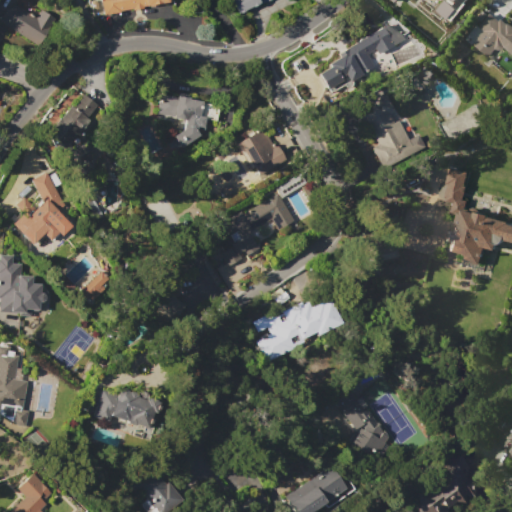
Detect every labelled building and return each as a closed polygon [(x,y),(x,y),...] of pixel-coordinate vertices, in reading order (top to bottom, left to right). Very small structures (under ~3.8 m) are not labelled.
[(0,0),(16,0),(14,3),(35,17),(40,10),(54,19),(37,45),(0,21),(0,0)] [(98,0),(166,0),(167,4),(149,7),(149,6),(142,7),(142,8),(120,12),(120,13),(102,16),(98,0)] [(270,0),(239,16),(231,0),(285,0),(284,1),(283,0),(270,0)] [(434,0),(462,0),(446,14),(434,0)] [(377,19),(363,7),(368,2),(381,13),(377,19)] [(490,12),(500,19),(501,17),(511,25),(511,54),(504,48),(500,53),(495,48),(487,58),(472,46),(479,38),(477,37),(484,29),(479,26),(490,12)] [(389,21),(403,38),(392,46),(377,55),(373,49),(365,54),(373,65),(360,74),(347,54),(344,50),(389,21)] [(343,86),(332,93),(329,88),(326,90),(316,74),(329,66),(327,64),(342,54),(344,56),(347,54),(360,74),(350,80),(351,82),(352,83),(352,85),(351,87),(350,88),(348,89),(347,89),(345,89),(343,87),(343,86)] [(415,64),(420,67),(422,64),(434,72),(426,85),(408,74),(415,64)] [(378,88),(382,95),(384,94),(393,111),(388,114),(393,123),(396,121),(409,145),(379,162),(371,148),(377,144),(362,118),(360,119),(351,103),(378,88)] [(194,129),(199,135),(180,148),(171,136),(184,127),(182,127),(183,118),(156,114),(159,93),(188,97),(188,99),(202,101),(202,102),(218,104),(215,122),(205,121),(204,130),(194,129)] [(97,105),(86,118),(88,120),(72,140),(54,126),(70,105),(73,108),(83,94),(97,105)] [(261,127),(273,146),(275,144),(286,161),(259,177),(254,169),(251,171),(234,144),(261,127)] [(450,166),(469,171),(465,186),(467,186),(463,199),(468,201),(467,205),(465,204),(463,209),(475,212),(475,211),(488,214),(487,216),(510,221),(509,224),(511,224),(511,241),(504,240),(504,242),(502,244),(500,245),(497,244),(495,250),(484,247),(482,253),(484,253),(481,265),(458,259),(459,256),(445,253),(448,239),(450,240),(452,235),(450,235),(453,222),(455,223),(458,215),(451,213),(453,203),(444,201),(448,184),(446,184),(450,166)] [(63,205),(54,214),(60,220),(61,218),(68,225),(59,233),(57,231),(47,240),(36,229),(33,232),(37,237),(30,244),(12,224),(22,214),(14,205),(22,196),(33,208),(41,200),(29,180),(42,172),(63,205)] [(274,193),(292,220),(276,230),(269,219),(248,233),(257,248),(245,256),(242,251),(237,254),(240,259),(228,266),(219,253),(230,246),(229,244),(232,242),(228,235),(230,233),(225,225),(229,222),(227,219),(239,211),(241,214),(274,193)] [(0,312),(0,255),(10,255),(10,263),(21,263),(20,275),(29,276),(28,283),(37,283),(37,292),(39,292),(40,293),(41,294),(42,296),(42,297),(41,299),(40,300),(38,301),(36,301),(35,310),(29,310),(29,315),(17,315),(17,312),(0,312)] [(99,271),(110,281),(88,302),(78,292),(99,271)] [(153,287),(139,309),(166,327),(181,304),(153,287)] [(319,302),(321,305),(326,302),(336,320),(329,323),(331,325),(318,332),(317,329),(288,344),(289,346),(285,349),(292,364),(270,375),(258,352),(273,345),(264,327),(254,332),(249,322),(271,311),(277,323),(319,302)] [(15,355),(12,379),(24,380),(20,410),(26,410),(24,426),(10,424),(11,421),(0,415),(0,344),(8,346),(7,351),(12,351),(11,354),(15,355)] [(145,396),(156,400),(154,404),(156,405),(148,429),(109,416),(107,422),(91,417),(100,390),(114,394),(116,387),(136,393),(137,392),(138,390),(140,390),(142,390),(143,391),(145,393),(145,394),(145,396)] [(355,431),(332,401),(347,390),(363,410),(364,409),(385,437),(373,454),(369,460),(346,447),(355,431)] [(511,460),(492,443),(504,429),(508,433),(511,429),(511,460)] [(416,511),(418,494),(436,496),(442,492),(447,454),(469,457),(466,478),(474,479),(471,497),(464,496),(463,502),(455,500),(447,505),(446,511),(416,511)] [(123,480),(146,462),(162,483),(165,481),(179,499),(165,509),(167,511),(165,511),(143,511),(137,504),(144,498),(136,488),(132,492),(123,480)] [(292,511),(282,496),(335,462),(353,490),(325,508),(321,502),(305,511),(292,511)] [(7,511),(22,496),(14,487),(29,473),(48,493),(40,501),(44,504),(38,511),(40,511),(7,511)]
